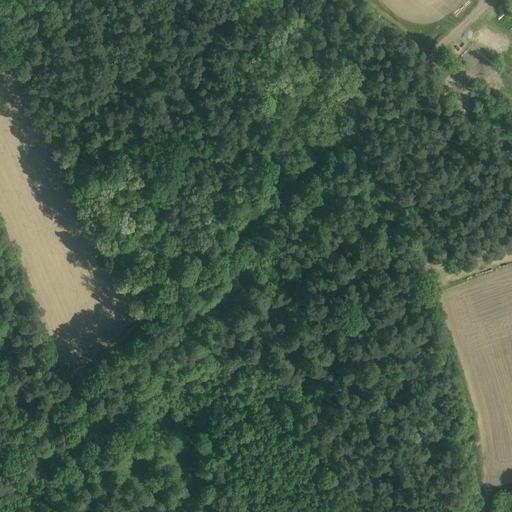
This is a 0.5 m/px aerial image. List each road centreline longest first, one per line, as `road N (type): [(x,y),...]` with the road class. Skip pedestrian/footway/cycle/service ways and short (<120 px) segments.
road 1 (track): [(487,511),(475,410),(432,271),(511,246)]
road 2 (track): [(432,271),(417,260),(348,133)]
